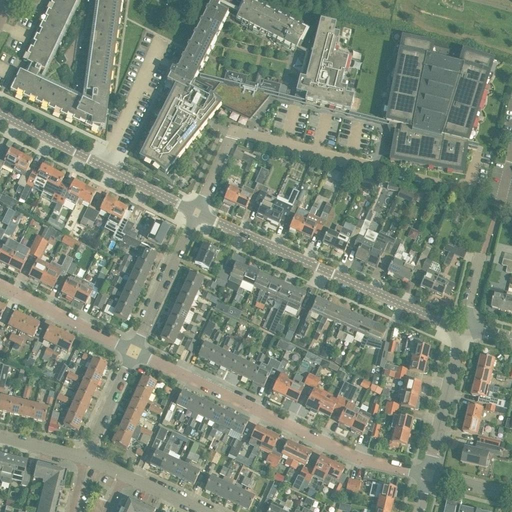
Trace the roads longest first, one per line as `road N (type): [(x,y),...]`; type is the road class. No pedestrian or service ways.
road 1 (residential): [(195,214),(233,132),(465,192)]
road 2 (residential): [(427,475),(354,456),(135,352)]
road 3 (residential): [(461,335),(195,214)]
road 4 (residential): [(135,352),(0,285)]
road 5 (unclassified): [(135,352),(195,214)]
road 6 (residential): [(427,475),(461,335)]
